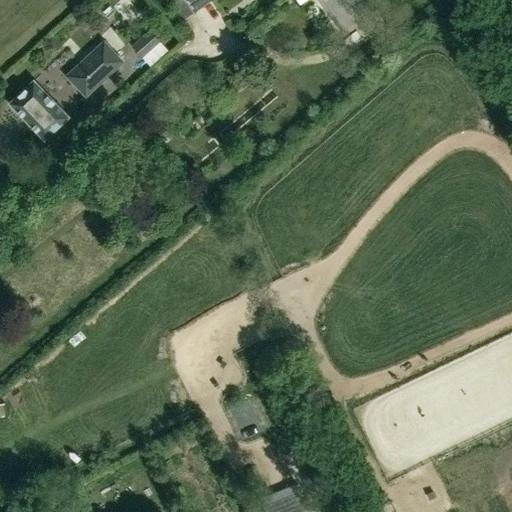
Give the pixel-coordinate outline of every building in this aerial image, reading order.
[(187,0),(196,12),(212,0),(187,0)] [(165,50),(149,30),(131,46),(147,66),(165,50)] [(67,75),(86,95),(121,61),(102,42),(67,75)] [(33,80),(9,103),(44,139),(68,116),(33,80)] [(330,453),(316,459),(326,483),(341,475),(330,453)] [(364,495),(381,486),(372,468),(355,477),(364,495)] [(297,483),(252,501),(256,511),(298,511),(308,508),(297,483)]
